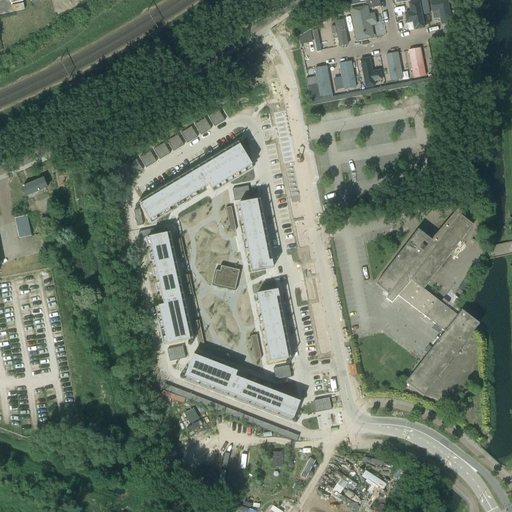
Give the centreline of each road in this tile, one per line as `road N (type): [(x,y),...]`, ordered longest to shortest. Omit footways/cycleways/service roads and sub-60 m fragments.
road 1 (residential): [(254,25),(288,97),(351,413)]
road 2 (residential): [(0,169),(105,121),(254,25)]
